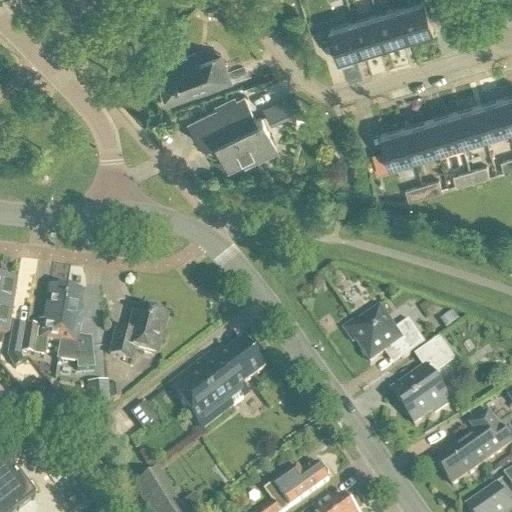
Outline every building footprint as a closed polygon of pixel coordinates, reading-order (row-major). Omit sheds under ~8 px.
[(435,29),(426,0),(421,0),(402,6),(411,37),(437,30),(436,28),(435,29)] [(204,3),(201,6),(202,11),(205,14),(210,13),(213,9),(212,4),(208,2),(204,3)] [(402,6),(378,13),(387,45),(411,37),(402,6)] [(378,13),(354,20),(363,52),(387,45),(378,13)] [(363,52),(354,20),(330,28),(339,58),(337,58),(338,60),(363,52)] [(178,61),(153,70),(157,80),(155,83),(158,90),(161,91),(164,101),(204,86),(206,90),(230,82),(229,80),(225,69),(221,57),(198,66),(193,52),(177,58),(178,61)] [(511,94),(501,97),(511,129),(511,128),(511,94)] [(255,119),(244,96),(235,100),(234,97),(215,107),(216,110),(187,124),(195,141),(205,145),(206,144),(209,151),(213,153),(217,151),(226,169),(253,157),(255,160),(276,150),(260,117),(255,119)] [(487,136),(511,129),(501,97),(477,105),(487,136)] [(463,143),(487,136),(477,105),(453,112),(463,143)] [(453,112),(429,119),(439,151),(463,143),(453,112)] [(429,119),(405,126),(415,158),(439,151),(429,119)] [(415,158),(405,126),(380,134),(380,135),(382,135),(386,149),(373,153),(379,173),(392,169),(391,165),(415,158)] [(504,171),(511,169),(511,156),(501,160),(504,171)] [(471,170),(474,181),(490,176),(487,165),(471,170)] [(457,186),(474,181),(471,170),(454,175),(457,186)] [(422,184),(426,195),(443,190),(439,179),(422,184)] [(409,200),(426,195),(422,184),(406,189),(409,200)] [(0,284),(0,337),(7,339),(16,287),(0,284)] [(48,345),(56,346),(65,295),(49,292),(43,326),(39,325),(38,332),(27,330),(22,358),(45,361),(48,345)] [(65,295),(56,346),(60,347),(59,354),(57,365),(76,368),(76,375),(93,373),(92,360),(91,343),(79,341),(84,314),(80,313),(83,298),(65,295)] [(357,323),(343,332),(353,346),(356,345),(371,366),(385,356),(390,357),(396,353),(402,363),(426,346),(409,323),(396,333),(380,310),(359,325),(357,323)] [(162,313),(154,311),(151,313),(150,315),(134,311),(127,337),(115,334),(109,359),(130,365),(133,353),(156,359),(167,320),(163,319),(163,316),(162,313)] [(453,316),(440,325),(446,332),(459,323),(453,316)] [(20,360),(21,357),(25,329),(14,327),(11,344),(10,344),(9,355),(7,364),(12,371),(23,364),(20,360)] [(456,364),(440,341),(415,359),(424,372),(391,395),(414,428),(434,414),(435,416),(451,404),(440,390),(439,391),(432,380),(456,364)] [(263,375),(240,344),(224,356),(222,352),(210,361),(208,358),(172,385),(202,426),(246,394),(242,389),(263,375)] [(26,393),(39,409),(52,399),(39,383),(26,393)] [(107,385),(86,388),(88,411),(109,409),(107,385)] [(119,390),(108,391),(109,403),(120,402),(119,390)] [(18,406),(14,409),(19,415),(29,407),(21,397),(15,402),(18,406)] [(143,407),(129,418),(141,434),(156,422),(143,407)] [(451,457),(437,465),(454,489),(489,464),(511,447),(511,445),(490,414),(469,429),(474,436),(471,438),(451,454),(451,457)] [(111,441),(99,425),(84,435),(97,452),(111,441)] [(0,511),(22,511),(32,505),(3,465),(0,465),(0,511)] [(266,494),(271,502),(273,506),(264,511),(289,511),(290,511),(329,484),(328,482),(330,478),(324,471),(319,471),(318,469),(304,480),(298,471),(266,494)] [(180,511),(157,474),(132,490),(145,511),(180,511)] [(497,489),(467,510),(468,511),(511,511),(511,508),(508,503),(511,500),(506,492),(502,495),(497,487),(496,488),(497,489)] [(182,511),(196,511),(202,508),(194,498),(180,507),(182,511)] [(352,511),(344,500),(327,511),(356,511),(355,511),(352,511)]
